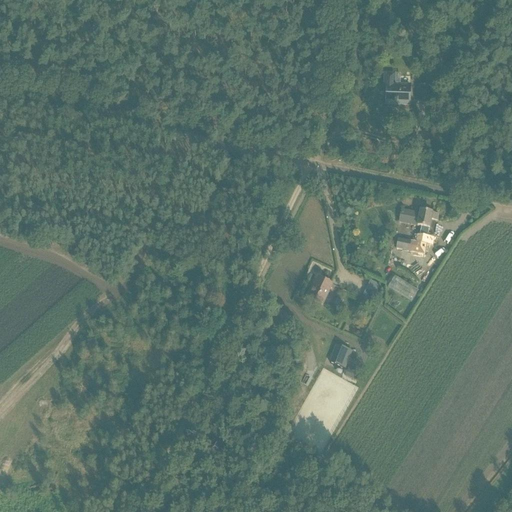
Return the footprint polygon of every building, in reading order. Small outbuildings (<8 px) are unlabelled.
[(409,105),(409,95),(410,87),(394,86),(394,76),(386,75),(385,90),(387,91),(387,105),(409,105)] [(430,102),(431,92),(431,88),(418,87),(418,92),(417,102),(430,102)] [(438,222),(439,216),(432,214),(433,214),(421,211),(420,214),(402,211),(400,221),(418,225),(417,227),(421,228),(419,236),(418,236),(416,243),(399,239),(397,250),(424,255),(426,246),(432,247),(434,239),(427,238),(429,229),(429,230),(431,221),(438,222)] [(378,269),(376,274),(384,279),(387,274),(378,269)] [(0,393),(67,337),(70,333),(90,315),(96,307),(110,295),(105,288),(100,285),(91,292),(96,285),(86,278),(84,281),(81,278),(73,273),(0,335),(0,393)] [(397,278),(390,291),(414,305),(421,292),(397,278)] [(332,285),(319,279),(309,299),(322,306),(332,285)] [(373,282),(365,299),(376,304),(384,288),(373,282)] [(341,368),(348,351),(336,346),(329,363),(341,368)] [(330,379),(325,391),(333,394),(338,383),(330,379)] [(337,390),(331,401),(339,404),(345,394),(337,390)]
